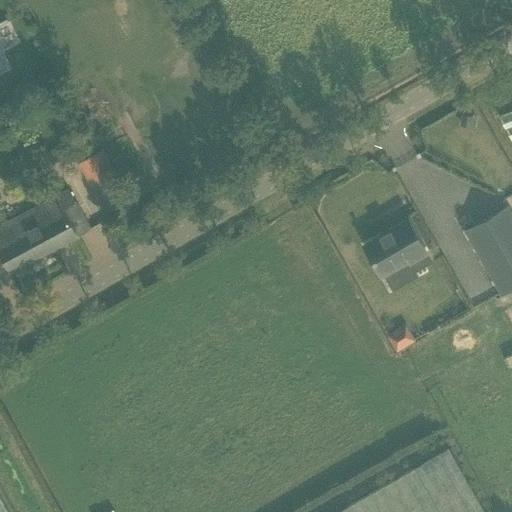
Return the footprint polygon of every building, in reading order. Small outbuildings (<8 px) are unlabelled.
[(511,110),(499,117),(511,139),(511,110)] [(471,127),(473,117),(462,115),(460,126),(471,127)] [(77,161),(91,187),(117,173),(103,147),(77,161)] [(78,236),(91,229),(69,190),(0,227),(0,255),(10,273),(78,236)] [(501,296),(511,289),(511,212),(508,205),(464,231),(501,296)] [(407,223),(364,247),(381,277),(406,263),(408,267),(426,256),(407,223)] [(397,352),(416,340),(406,324),(387,336),(397,352)] [(484,511),(446,448),(413,467),(334,511),(484,511)] [(8,511),(0,496),(0,511),(8,511)]
